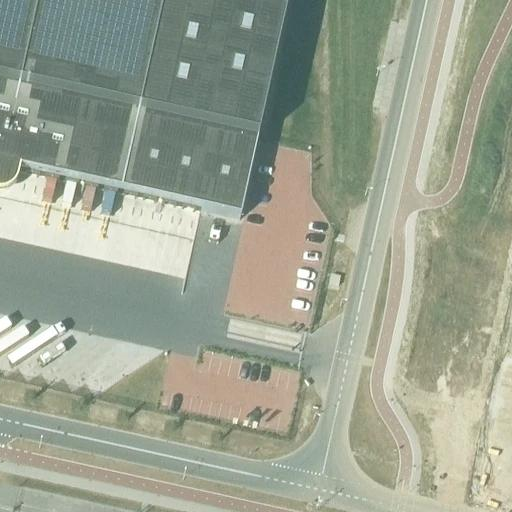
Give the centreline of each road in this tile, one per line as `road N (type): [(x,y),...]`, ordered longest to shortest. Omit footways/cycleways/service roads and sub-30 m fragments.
road 1 (unclassified): [(425,0),(318,492)]
road 2 (unclassified): [(0,420),(318,492)]
